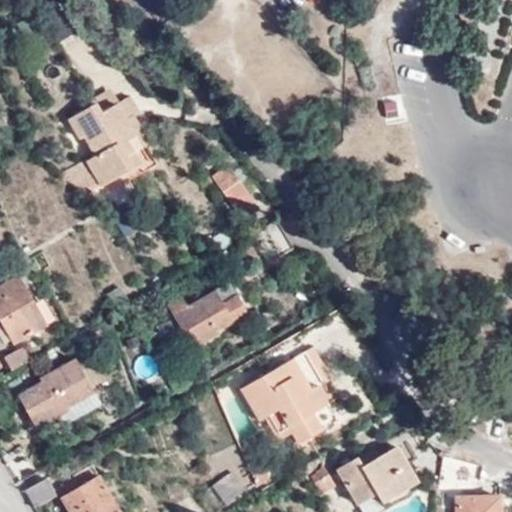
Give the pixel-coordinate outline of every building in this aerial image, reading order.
[(114,106),(101,86),(85,96),(90,107),(97,116),(114,106)] [(386,119),(403,116),(400,95),(383,97),(386,119)] [(87,161),(99,181),(102,186),(141,164),(134,152),(128,142),(136,137),(125,122),(135,116),(139,113),(130,96),(114,106),(97,116),(90,107),(69,120),(81,139),(85,136),(96,155),(87,161)] [(128,142),(134,152),(151,143),(135,116),(125,122),(136,137),(128,142)] [(71,168),(93,184),(99,181),(87,161),(85,159),(71,168)] [(76,192),(93,184),(71,168),(58,176),(76,192)] [(250,209),(232,177),(227,180),(222,171),(213,176),(237,215),(250,209)] [(296,252),(279,223),(252,238),(269,267),(296,252)] [(217,331),(248,313),(225,275),(193,294),(187,285),(169,295),(194,339),(200,335),(207,346),(222,338),(217,331)] [(17,295),(8,280),(0,284),(0,336),(4,344),(43,320),(27,290),(17,295)] [(331,377),(310,348),(241,389),(261,421),(268,417),(279,436),(293,429),(302,444),(339,421),(318,385),(331,377)] [(0,359),(8,371),(28,360),(19,349),(0,359)] [(90,388),(66,356),(32,378),(34,381),(14,394),(35,426),(90,388)] [(385,507),(421,483),(399,446),(380,457),(375,449),(339,471),(359,508),(378,497),(385,507)] [(271,478),(260,457),(249,463),(262,483),(271,478)] [(249,488),(235,470),(216,484),(231,503),(249,488)] [(120,511),(100,475),(63,495),(73,511),(120,511)] [(25,490),(36,509),(58,497),(47,478),(25,490)] [(500,511),(502,499),(459,498),(457,511),(500,511)]
